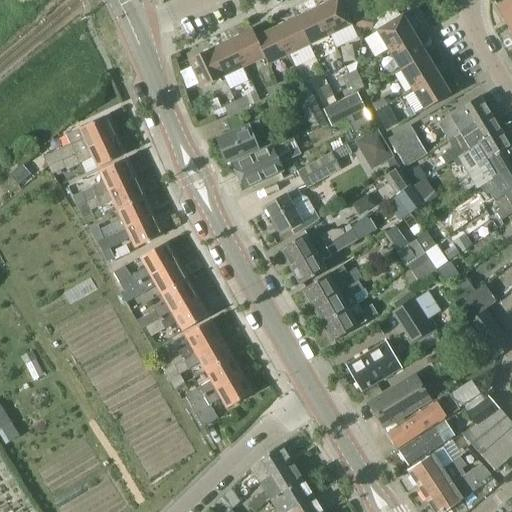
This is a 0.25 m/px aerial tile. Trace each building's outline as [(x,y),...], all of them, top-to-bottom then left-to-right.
[(349,26),(337,0),(332,0),(315,8),(328,36),(349,26)] [(511,0),(504,0),(495,5),(507,27),(511,23),(511,0)] [(315,8),(294,18),(307,46),(328,36),(315,8)] [(356,28),(372,31),(375,17),(359,15),(356,28)] [(401,15),(375,30),(388,51),(414,35),(401,15)] [(307,46),(294,18),(273,28),(286,56),(307,46)] [(273,28),(254,38),(267,65),(286,56),(273,28)] [(267,65),(254,38),(250,30),(228,41),(242,68),(262,58),(266,66),(267,65)] [(414,35),(388,51),(399,70),(425,54),(414,35)] [(228,41),(208,51),(221,78),(242,68),(228,41)] [(186,61),(199,89),(221,78),(208,51),(186,61)] [(399,70),(411,90),(437,74),(425,54),(399,70)] [(362,83),(357,72),(342,78),(347,90),(362,83)] [(423,110),(449,94),(437,74),(411,90),(423,110)] [(289,81),(277,85),(281,94),(292,89),(289,81)] [(266,90),(269,98),(281,94),(277,85),(266,90)] [(320,89),(325,101),(333,97),(328,86),(320,89)] [(325,122),(318,107),(309,88),(295,94),(311,129),(325,122)] [(358,94),(323,111),(331,127),(349,119),(356,133),(372,125),(358,94)] [(431,131),(438,143),(446,138),(447,141),(489,114),(479,96),(437,125),(439,127),(431,131)] [(247,98),(233,104),(237,112),(250,107),(247,98)] [(392,114),(385,99),(372,105),(379,121),(392,114)] [(225,107),(228,115),(237,112),(233,104),(225,107)] [(458,158),(498,130),(489,114),(447,141),(453,150),(442,157),(447,165),(458,158)] [(70,146),(74,155),(114,136),(105,117),(79,129),(79,130),(66,136),(70,146)] [(248,125),(215,139),(226,164),(257,150),(248,125)] [(405,168),(427,155),(411,127),(388,140),(405,168)] [(385,163),(391,173),(399,168),(377,129),(354,143),(371,172),(385,163)] [(468,174),(470,172),(507,147),(498,130),(458,158),(468,174)] [(74,155),(62,160),(66,169),(67,171),(93,159),(97,168),(123,155),(114,136),(74,155)] [(290,138),(233,166),(244,189),(280,172),(276,164),(298,154),(290,138)] [(70,146),(61,150),(43,158),(48,167),(62,160),(74,155),(70,146)] [(511,166),(511,154),(507,147),(470,172),(479,188),(511,166)] [(298,173),(307,189),(341,171),(332,154),(298,173)] [(95,197),(95,198),(134,179),(125,159),(99,172),(103,181),(104,183),(91,188),(95,197)] [(62,160),(48,167),(52,175),(66,169),(62,160)] [(30,176),(21,165),(9,176),(18,186),(30,176)] [(511,189),(511,166),(479,188),(484,197),(498,188),(503,195),(511,189)] [(415,185),(426,178),(419,167),(409,173),(415,185)] [(384,178),(397,196),(411,185),(399,168),(391,173),(384,178)] [(95,198),(100,207),(112,201),(117,211),(143,199),(134,179),(95,198)] [(410,186),(411,186),(411,185),(397,196),(410,215),(423,206),(410,186)] [(91,188),(72,197),(75,205),(76,207),(95,198),(95,197),(91,188)] [(301,197),(297,189),(264,207),(279,235),(291,229),(295,236),(319,221),(307,198),(301,197)] [(501,222),(511,213),(511,189),(503,195),(503,196),(493,202),(499,211),(495,213),(501,222)] [(76,207),(82,219),(92,215),(90,211),(100,207),(95,198),(76,207)] [(143,199),(117,211),(121,220),(108,226),(113,236),(152,218),(143,199)] [(117,245),(130,239),(135,249),(161,237),(152,218),(113,236),(117,245)] [(301,286),(326,271),(321,262),(340,251),(376,231),(370,220),(344,235),(335,241),(290,268),(301,286)] [(385,235),(396,251),(414,238),(404,222),(385,235)] [(108,226),(100,230),(98,227),(89,231),(96,243),(97,243),(113,236),(108,226)] [(290,268),(335,241),(344,235),(342,230),(331,231),(329,232),(310,243),(305,235),(280,250),(290,268)] [(425,253),(426,253),(435,247),(425,230),(415,236),(425,253)] [(113,236),(97,243),(106,262),(114,260),(109,249),(117,245),(113,236)] [(397,252),(407,245),(416,260),(424,254),(414,238),(396,251),(397,252)] [(133,275),(139,284),(176,263),(165,244),(140,258),(146,268),(133,275)] [(446,264),(445,263),(435,247),(426,253),(425,253),(436,270),(446,264)] [(436,273),(435,270),(424,254),(416,260),(416,261),(408,267),(418,284),(436,273)] [(438,271),(448,286),(462,277),(453,262),(438,271)] [(139,284),(144,293),(156,286),(161,295),(186,281),(176,263),(139,284)] [(124,293),(139,284),(133,275),(130,277),(124,267),(113,273),(118,283),(124,293)] [(303,289),(313,307),(357,281),(352,272),(333,283),(328,275),(303,289)] [(459,302),(475,290),(465,277),(449,288),(459,302)] [(154,311),(159,320),(196,299),(186,281),(161,295),(166,304),(154,311)] [(313,307),(323,324),(358,304),(353,296),(363,290),(357,281),(313,307)] [(139,284),(124,293),(121,295),(126,304),(129,302),(144,293),(139,284)] [(416,297),(391,312),(411,344),(436,328),(416,297)] [(154,323),(160,332),(177,322),(182,332),(207,317),(196,299),(159,320),(154,323)] [(472,318),(483,311),(484,310),(476,300),(464,308),(472,318)] [(323,324),(333,341),(377,315),(372,305),(362,311),(358,304),(323,324)] [(496,360),(511,348),(484,310),(483,311),(472,318),(473,319),(468,323),(496,360)] [(146,328),(154,323),(159,320),(154,311),(143,317),(144,317),(136,321),(141,330),(143,329),(146,328)] [(182,361),(220,339),(210,322),(184,336),(190,345),(178,352),(182,361)] [(146,328),(151,337),(154,335),(160,332),(154,323),(146,328)] [(182,361),(174,366),(180,376),(201,364),(205,372),(231,358),(220,339),(182,361)] [(400,368),(384,342),(346,367),(362,393),(400,368)] [(173,366),(174,366),(182,361),(178,352),(168,358),(173,366)] [(205,397),(239,377),(241,376),(231,358),(205,372),(208,377),(211,382),(188,395),(189,397),(186,398),(190,405),(205,397)] [(180,376),(174,366),(173,366),(167,370),(165,371),(163,372),(166,377),(174,390),(175,390),(185,385),(180,377),(180,376)] [(417,378),(415,375),(370,404),(385,428),(430,399),(428,395),(432,393),(433,389),(433,385),(429,378),(425,376),(421,376),(417,378)] [(239,377),(205,397),(210,406),(221,400),(226,409),(252,395),(242,377),(241,376),(239,377)] [(460,404),(480,397),(475,383),(455,390),(460,404)] [(460,410),(448,393),(412,417),(387,434),(398,450),(423,433),(460,410)] [(190,405),(192,409),(203,428),(218,419),(210,406),(205,397),(190,405)] [(489,398),(468,413),(467,413),(475,426),(498,410),(496,407),(489,398)] [(506,418),(498,410),(475,426),(473,427),(461,436),(470,446),(506,418)] [(511,425),(506,418),(470,446),(479,456),(511,426),(511,425)] [(444,424),(420,439),(419,439),(398,452),(407,466),(428,452),(428,451),(452,436),(444,424)] [(511,441),(505,433),(497,440),(511,457),(511,456),(511,441)] [(497,440),(489,447),(504,464),(511,457),(497,440)] [(247,490),(255,485),(291,463),(280,446),(265,455),(250,470),(254,476),(243,483),(247,490)] [(440,447),(406,471),(416,486),(444,466),(450,462),(440,447)] [(479,456),(494,472),(504,464),(489,447),(479,456)] [(416,486),(427,502),(473,469),(451,483),(446,476),(450,473),(451,475),(465,466),(458,456),(450,462),(444,466),(416,486)] [(261,494),(249,504),(254,511),(263,504),(302,480),(291,463),(255,485),(258,489),(261,487),(265,493),(262,496),(261,494)] [(480,464),(473,469),(427,502),(433,511),(444,511),(481,486),(479,484),(490,476),(480,464)] [(254,511),(255,511),(270,501),(276,511),(273,511),(289,511),(313,498),(302,480),(263,504),(254,511)] [(322,511),(313,498),(289,511),(322,511)] [(215,506),(218,511),(228,511),(221,500),(215,506)]
